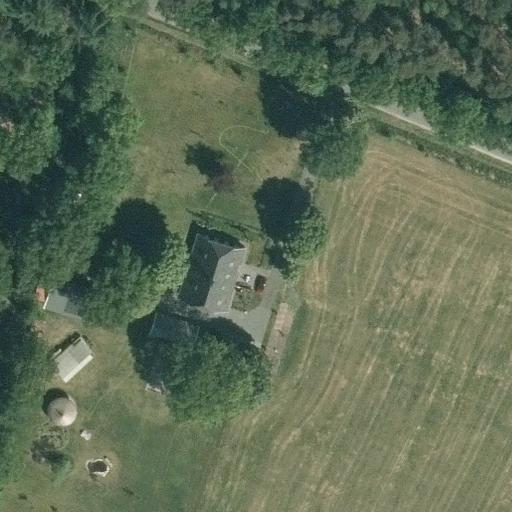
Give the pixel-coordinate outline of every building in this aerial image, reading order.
[(96,233),(67,224),(60,248),(79,254),(81,245),(92,248),(96,233)] [(227,299),(243,245),(197,231),(181,285),(227,299)] [(154,270),(161,249),(114,234),(107,255),(154,270)] [(71,304),(76,287),(79,275),(49,267),(42,296),(71,304)] [(200,322),(172,315),(155,310),(149,331),(193,345),(200,322)] [(66,379),(96,352),(80,334),(50,361),(66,379)]
